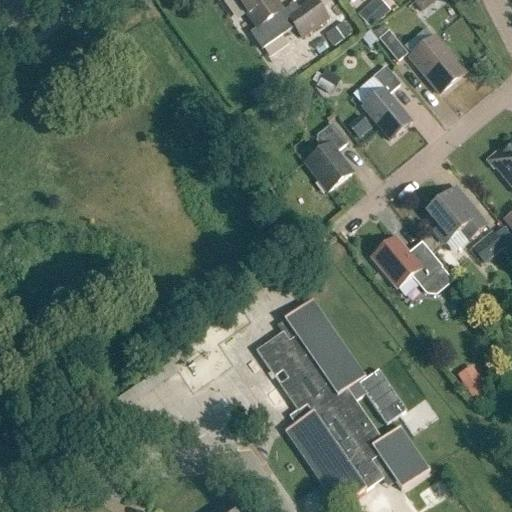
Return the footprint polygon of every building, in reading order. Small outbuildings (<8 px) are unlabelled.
[(272,0),(272,1),(271,0),(234,0),(257,32),(283,14),(273,0),(272,0)] [(373,0),(360,13),(372,26),(389,12),(377,0),(373,0)] [(315,2),(288,21),(302,41),(329,21),(315,2)] [(379,41),(398,64),(408,56),(389,33),(379,41)] [(317,47),(323,56),(337,47),(331,38),(317,47)] [(465,75),(435,39),(410,60),(440,96),(465,75)] [(384,91),(362,109),(390,143),(412,124),(389,97),(401,87),(386,69),(373,79),(384,91)] [(316,88),(328,95),(336,80),(324,74),(316,88)] [(299,112),(313,114),(317,92),(303,90),(299,112)] [(305,164),(328,194),(352,176),(336,155),(348,146),(332,126),(317,138),(317,143),(323,151),(305,164)] [(494,171),(495,170),(511,189),(511,144),(499,155),(498,153),(487,162),(494,171)] [(440,228),(435,232),(446,245),(461,233),(469,242),(486,227),(471,209),(462,217),(446,198),(438,205),(435,204),(432,204),(430,206),(429,209),(430,212),(428,214),(440,228)] [(511,216),(503,224),(511,234),(511,216)] [(494,237),(481,247),(482,249),(476,254),(485,265),(489,262),(493,267),(505,257),(501,252),(504,249),(494,237)] [(443,269),(422,244),(409,255),(396,240),(371,260),(397,291),(413,279),(427,296),(436,297),(453,283),(442,270),(443,269)] [(288,331),(254,354),(277,388),(286,400),(301,422),(283,434),(284,436),(335,511),(336,511),(364,493),(364,494),(389,477),(399,493),(428,474),(401,435),(398,431),(382,443),(355,405),(365,398),(386,428),(399,419),(406,414),(378,373),(358,388),(358,386),(365,381),(364,380),(311,303),(282,323),(288,331)]
